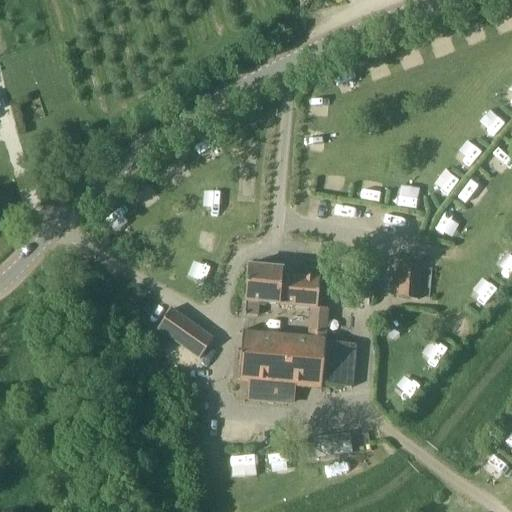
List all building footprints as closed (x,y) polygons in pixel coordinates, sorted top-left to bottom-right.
[(476,125),(490,137),(504,120),(490,108),(476,125)] [(419,301),(423,266),(398,264),(395,298),(419,301)] [(317,309),(319,278),(282,276),(282,270),(248,267),(245,302),(244,315),(259,316),(259,306),(308,309),(306,337),(242,334),(239,383),(248,384),(247,403),(291,406),(292,389),(321,391),(321,386),(353,388),(356,345),(325,344),(327,310),(317,309)] [(200,360),(213,340),(171,310),(157,330),(200,360)] [(350,432),(307,438),(309,460),(353,454),(350,432)]
